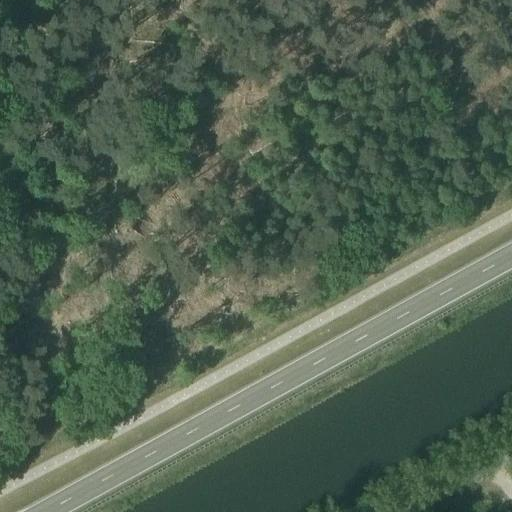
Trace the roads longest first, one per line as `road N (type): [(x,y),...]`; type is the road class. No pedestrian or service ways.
road 1 (secondary): [(54,511),(511,262)]
road 2 (unclassified): [(398,511),(511,449)]
